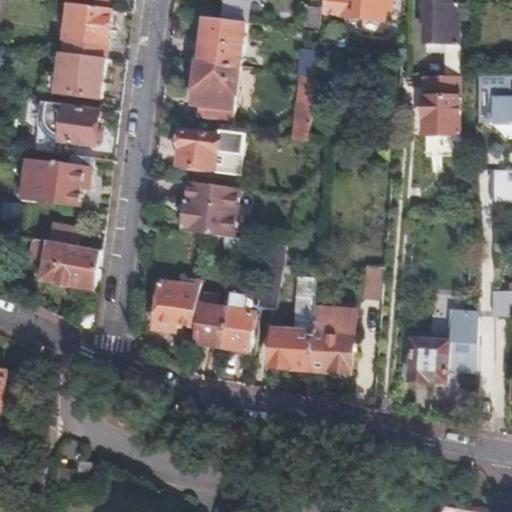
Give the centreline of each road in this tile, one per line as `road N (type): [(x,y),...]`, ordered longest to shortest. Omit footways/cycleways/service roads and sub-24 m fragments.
road 1 (residential): [(110,363),(268,407),(511,455)]
road 2 (residential): [(157,0),(110,363)]
road 3 (residential): [(0,314),(110,363)]
